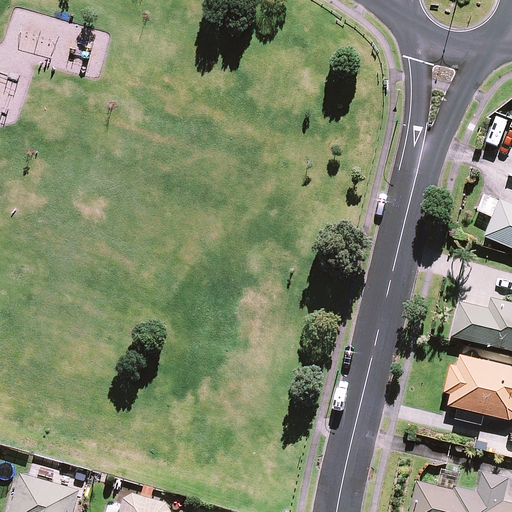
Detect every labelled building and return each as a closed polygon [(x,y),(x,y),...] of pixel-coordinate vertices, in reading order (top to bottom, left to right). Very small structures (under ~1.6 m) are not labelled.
[(511,204),(504,202),(488,239),(511,248),(511,204)] [(464,305),(456,340),(511,352),(511,303),(496,300),(493,311),(464,305)] [(511,368),(464,357),(462,368),(455,366),(448,394),(455,396),(452,408),(511,421),(511,368)] [(421,483),(414,511),(511,511),(511,504),(508,504),(511,486),(511,479),(487,473),(482,493),(459,488),(458,492),(421,483)] [(72,511),(78,493),(19,476),(8,511),(72,511)] [(168,511),(169,508),(124,498),(122,507),(107,504),(105,511),(168,511)]
